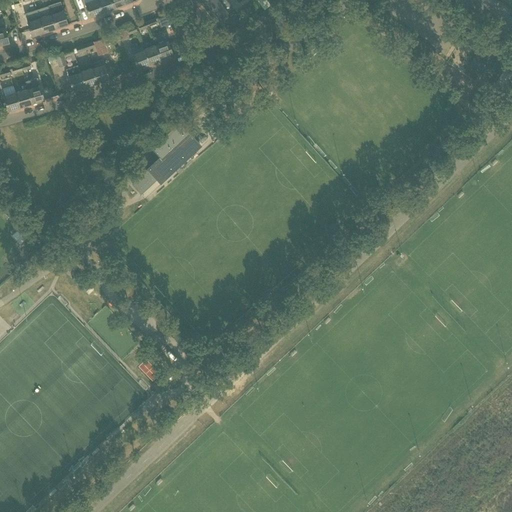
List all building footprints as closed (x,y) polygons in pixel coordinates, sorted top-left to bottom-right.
[(92,0),(85,3),(90,17),(102,12),(97,0),(92,0)] [(114,8),(111,0),(97,0),(102,12),(114,8)] [(111,0),(114,8),(126,4),(124,0),(111,0)] [(208,11),(220,2),(218,0),(201,0),(201,1),(208,11)] [(226,0),(222,0),(220,2),(208,11),(216,21),(228,12),(233,9),(226,0)] [(48,5),(51,14),(56,28),(68,24),(64,10),(61,1),(48,5)] [(25,16),(32,36),(44,32),(39,18),(38,12),(25,16)] [(51,14),(39,18),(44,32),(56,28),(51,14)] [(149,26),(147,22),(138,25),(140,30),(149,26)] [(137,31),(135,26),(127,29),(120,32),(123,40),(130,37),(129,34),(137,31)] [(0,44),(9,42),(5,28),(0,29),(0,44)] [(153,37),(155,45),(156,45),(161,58),(173,54),(168,40),(161,42),(158,35),(153,37)] [(99,55),(108,52),(103,39),(94,41),(99,55)] [(132,54),(138,68),(150,63),(144,49),(142,45),(131,49),(133,54),(132,54)] [(155,45),(144,49),(150,63),(161,58),(156,45),(155,45)] [(482,46),(469,66),(495,82),(507,61),(482,46)] [(66,64),(62,52),(55,54),(59,66),(66,64)] [(93,68),(97,82),(109,78),(105,64),(104,64),(103,59),(91,63),(92,68),(93,68)] [(81,72),(80,72),(78,65),(67,69),(69,76),(73,90),(85,86),(81,72)] [(81,72),(85,86),(97,82),(93,68),(92,68),(81,72)] [(26,80),(28,89),(32,103),(44,99),(38,77),(26,80)] [(16,92),(15,93),(13,86),(3,89),(5,96),(4,96),(8,110),(20,107),(16,92)] [(28,89),(16,92),(20,107),(32,103),(28,89)] [(178,121),(174,125),(151,146),(161,157),(157,161),(156,161),(156,162),(149,168),(148,168),(148,169),(133,183),(132,183),(132,184),(141,193),(141,192),(157,178),(158,179),(159,180),(200,143),(199,142),(179,121),(178,121)] [(79,273),(72,279),(85,292),(91,286),(79,273)]
